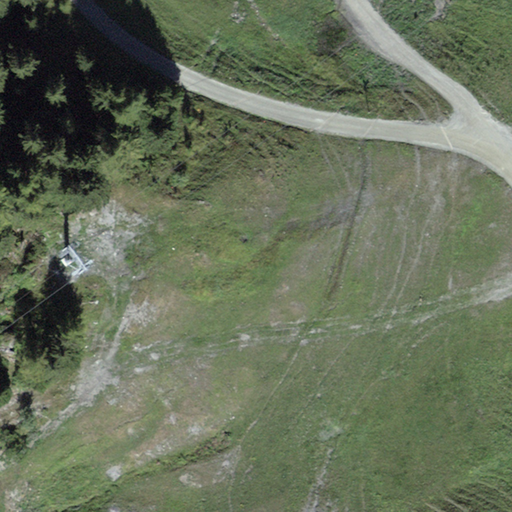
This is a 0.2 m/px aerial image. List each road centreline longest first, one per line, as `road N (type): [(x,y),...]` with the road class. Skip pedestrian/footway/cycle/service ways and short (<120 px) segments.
road 1 (track): [(78,0),(118,43),(199,87),(313,124),(388,131),(504,155),(511,165)]
road 2 (track): [(504,155),(351,0)]
